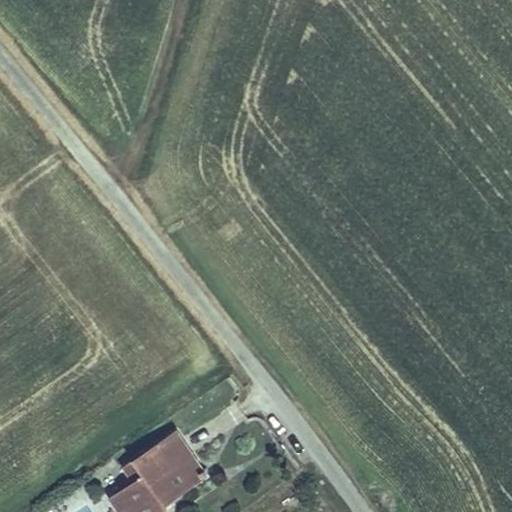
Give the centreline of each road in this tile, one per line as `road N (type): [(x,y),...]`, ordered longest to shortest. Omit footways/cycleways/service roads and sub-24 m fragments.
road 1 (residential): [(363,511),(0,53)]
road 2 (track): [(113,194),(148,122),(184,0)]
